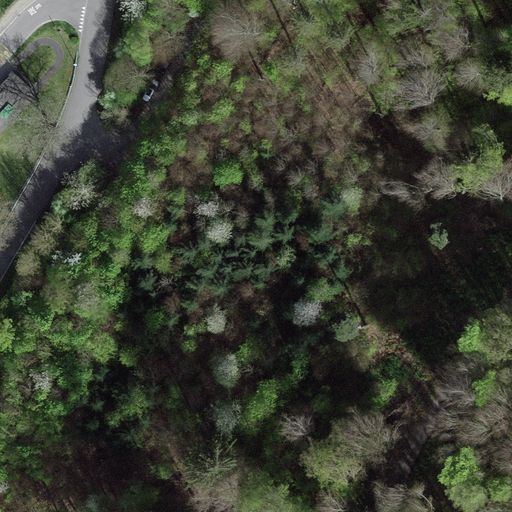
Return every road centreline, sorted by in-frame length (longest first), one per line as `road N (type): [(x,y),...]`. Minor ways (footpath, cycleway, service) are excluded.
road 1 (tertiary): [(107,13),(99,69),(72,136),(0,261)]
road 2 (track): [(385,511),(437,402),(511,298)]
road 3 (track): [(72,136),(106,143),(128,137),(216,0)]
road 4 (residential): [(107,13),(40,13),(0,51)]
